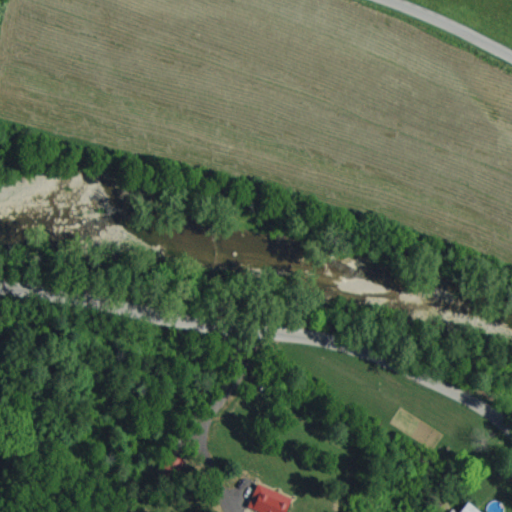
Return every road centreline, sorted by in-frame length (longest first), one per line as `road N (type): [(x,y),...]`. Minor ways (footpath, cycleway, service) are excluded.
road 1 (residential): [(0,281),(362,352),(438,383),(511,430)]
road 2 (residential): [(511,72),(336,0)]
